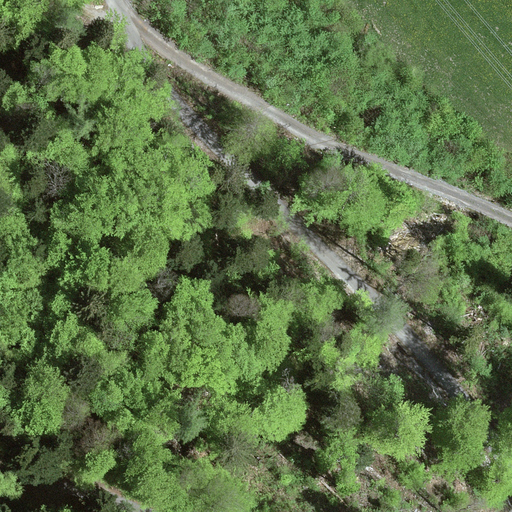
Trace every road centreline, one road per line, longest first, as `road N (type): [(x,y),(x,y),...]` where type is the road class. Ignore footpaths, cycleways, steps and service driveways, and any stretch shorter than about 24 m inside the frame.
road 1 (track): [(109,0),(167,98),(442,377),(511,474)]
road 2 (track): [(511,221),(300,130),(133,34)]
road 3 (track): [(146,511),(0,471)]
